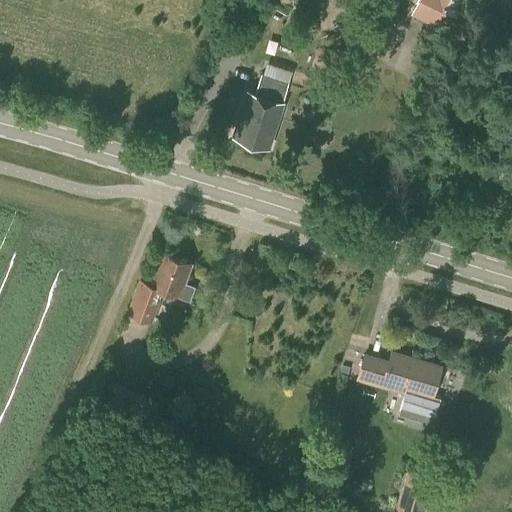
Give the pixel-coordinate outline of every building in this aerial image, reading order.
[(449,30),(464,0),(416,0),(411,11),(449,30)] [(282,101),(288,81),(261,73),(255,92),(246,89),(231,136),(270,148),(284,102),(282,101)] [(197,286),(186,282),(193,262),(163,251),(151,283),(142,280),(130,312),(152,321),(161,298),(157,297),(160,288),(180,295),(180,296),(191,300),(197,286)] [(443,365),(392,349),(389,359),(366,352),(359,376),(433,398),(443,365)] [(139,418),(147,395),(119,384),(104,379),(95,401),(139,418)] [(407,470),(397,506),(398,507),(396,511),(422,511),(433,478),(407,470)]
